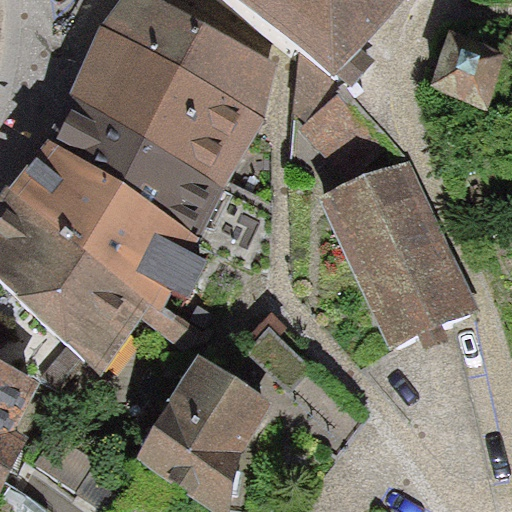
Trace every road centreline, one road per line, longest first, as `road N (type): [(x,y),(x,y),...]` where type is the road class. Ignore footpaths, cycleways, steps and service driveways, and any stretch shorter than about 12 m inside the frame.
road 1 (residential): [(511,388),(491,311),(394,97),(397,40),(439,0)]
road 2 (residential): [(0,160),(36,99),(24,0)]
